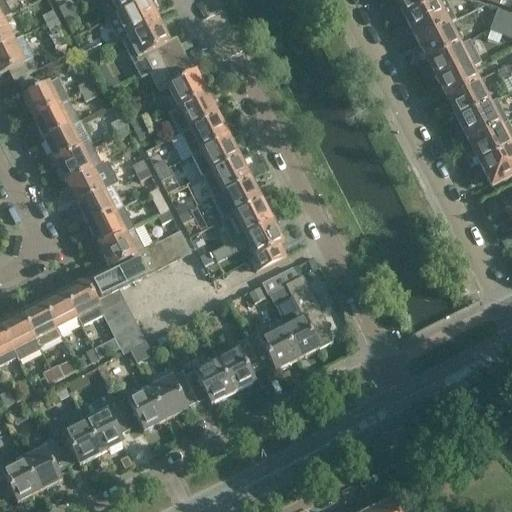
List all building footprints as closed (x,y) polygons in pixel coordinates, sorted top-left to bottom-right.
[(109,0),(119,17),(148,2),(146,0),(109,0)] [(394,0),(405,20),(437,4),(434,0),(394,0)] [(444,0),(437,4),(405,20),(427,65),(460,49),(448,26),(455,22),(444,0)] [(155,16),(148,2),(119,17),(129,38),(157,23),(154,17),(155,16)] [(58,10),(62,18),(73,12),(69,4),(58,10)] [(77,20),(73,12),(62,18),(66,25),(77,20)] [(490,33),(502,38),(505,30),(511,32),(511,17),(498,12),(490,33)] [(42,18),(45,26),(57,21),(53,13),(42,18)] [(7,18),(2,21),(0,21),(0,49),(14,42),(10,35),(15,33),(16,28),(13,21),(7,18)] [(61,29),(57,21),(45,26),(49,34),(61,29)] [(161,30),(157,23),(129,38),(121,42),(141,80),(163,69),(160,64),(154,52),(169,44),(162,30),(161,30)] [(511,41),(511,32),(505,30),(502,38),(511,41)] [(14,43),(14,42),(0,49),(0,77),(8,73),(14,84),(37,72),(31,61),(35,59),(23,38),(14,43)] [(176,40),(169,44),(154,52),(160,64),(182,52),(176,40)] [(80,53),(84,61),(96,55),(91,47),(80,53)] [(474,77),(471,71),(460,49),(427,65),(442,94),(474,77)] [(166,75),(188,63),(182,52),(160,64),(163,69),(166,75)] [(100,62),(96,55),(84,61),(88,68),(100,62)] [(80,70),(76,61),(67,66),(71,74),(80,70)] [(172,87),(194,75),(188,63),(166,75),(172,87)] [(508,68),(496,74),(497,74),(501,82),(511,75),(509,70),(509,69),(508,68)] [(178,111),(206,97),(203,90),(196,74),(194,75),(172,87),(166,75),(163,69),(141,80),(141,81),(150,77),(159,95),(168,91),(178,111)] [(442,94),(457,122),(489,106),(474,77),(442,94)] [(22,99),(33,121),(60,107),(61,109),(69,105),(57,81),(45,88),(22,99)] [(93,91),(88,82),(78,88),(82,96),(93,91)] [(98,101),(93,91),(82,96),(88,107),(98,101)] [(210,104),(206,97),(178,111),(168,116),(179,137),(189,132),(218,118),(210,103),(210,104)] [(61,109),(60,107),(33,121),(44,143),(71,129),(80,125),(69,105),(61,109)] [(500,128),(489,106),(457,122),(468,145),(500,128)] [(125,129),(115,108),(104,114),(114,134),(125,129)] [(200,154),(228,139),(225,133),(218,118),(189,132),(200,154)] [(130,125),(135,133),(146,128),(142,120),(130,125)] [(150,136),(146,128),(135,133),(139,141),(150,136)] [(511,151),(500,128),(468,145),(480,167),(511,151)] [(82,150),(71,129),(44,143),(55,164),(82,150)] [(129,137),(125,129),(114,134),(118,142),(129,137)] [(231,146),(228,139),(200,154),(193,157),(200,171),(207,168),(211,175),(240,161),(232,146),(231,146)] [(82,150),(55,164),(66,185),(93,171),(93,172),(102,168),(90,146),(82,150)] [(511,151),(480,167),(491,189),(511,179),(511,178),(511,151)] [(247,175),(240,161),(211,175),(204,178),(215,201),(222,197),(250,182),(246,176),(247,175)] [(132,169),(136,176),(147,171),(143,163),(132,169)] [(164,163),(153,168),(156,176),(167,170),(164,163)] [(171,178),(167,170),(156,176),(160,184),(171,178)] [(93,172),(93,171),(66,185),(76,206),(104,192),(93,172)] [(151,179),(147,171),(136,176),(140,184),(151,179)] [(251,186),(250,182),(222,197),(233,218),(261,203),(252,185),(251,186)] [(115,214),(104,192),(76,206),(88,228),(115,214)] [(269,218),(261,203),(233,218),(244,239),(271,225),(268,218),(269,218)] [(154,212),(158,220),(169,214),(165,206),(154,212)] [(185,206),(174,211),(178,219),(189,213),(185,206)] [(115,214),(88,228),(98,250),(126,235),(134,232),(123,210),(115,214)] [(511,211),(498,218),(506,234),(511,230),(511,211)] [(193,221),(189,213),(178,219),(182,226),(193,221)] [(172,221),(169,214),(158,220),(161,227),(172,221)] [(275,232),(271,225),(244,239),(254,260),(250,263),(256,274),(264,270),(258,259),(280,248),(283,246),(276,231),(275,232)] [(134,232),(126,235),(98,250),(109,271),(126,262),(136,257),(145,253),(134,232)] [(189,241),(196,253),(204,269),(215,264),(212,256),(216,254),(205,232),(189,241)] [(179,235),(168,241),(179,262),(190,256),(179,235)] [(179,262),(168,241),(157,246),(168,267),(179,262)] [(168,267),(157,246),(147,251),(158,273),(168,267)] [(286,259),(280,248),(258,259),(264,270),(286,259)] [(158,273),(147,251),(145,253),(136,257),(147,278),(158,273)] [(147,278),(136,257),(126,262),(137,284),(147,278)] [(118,293),(137,284),(126,262),(109,271),(86,282),(97,304),(118,293)] [(217,268),(215,264),(204,269),(208,277),(219,272),(217,268)] [(262,287),(263,289),(273,306),(275,309),(283,324),(278,327),(297,363),(297,362),(303,359),(304,360),(317,354),(316,353),(331,346),(331,345),(332,344),(325,331),(328,330),(326,325),(321,314),(320,314),(302,279),(298,282),(292,271),(262,287)] [(222,278),(219,272),(208,277),(211,283),(222,278)] [(100,309),(97,304),(86,282),(63,294),(77,321),(99,310),(100,309)] [(259,291),(248,297),(254,307),(264,301),(259,291)] [(101,315),(123,303),(118,293),(97,304),(100,309),(99,310),(101,315)] [(77,321),(63,294),(42,305),(56,332),(77,321)] [(106,325),(129,314),(123,303),(101,315),(106,325)] [(56,332),(42,305),(21,316),(34,343),(39,352),(60,341),(56,332)] [(111,335),(134,324),(129,314),(106,325),(111,335)] [(34,343),(21,316),(0,326),(0,328),(13,354),(34,343)] [(117,346),(140,335),(134,324),(111,335),(117,346)] [(297,363),(278,327),(277,325),(245,341),(261,372),(271,366),(275,374),(278,373),(278,374),(291,367),(290,366),(296,363),(297,363)] [(0,371),(17,362),(13,354),(0,328),(0,371)] [(145,346),(140,335),(117,346),(122,357),(145,346)] [(250,377),(261,372),(245,341),(233,347),(236,353),(217,363),(233,396),(233,395),(239,392),(240,393),(252,387),(252,386),(254,385),(250,377)] [(101,347),(93,351),(99,362),(106,358),(101,347)] [(99,362),(93,351),(85,355),(91,366),(99,362)] [(232,396),(233,396),(217,363),(195,374),(193,368),(191,368),(189,364),(180,369),(182,373),(180,374),(196,405),(207,399),(211,407),(213,406),(214,407),(226,400),(225,399),(232,396)] [(58,369),(50,373),(56,385),(64,381),(58,369)] [(186,410),(196,405),(180,374),(182,373),(180,369),(177,370),(179,374),(171,378),(171,380),(148,392),(165,424),(166,424),(165,423),(172,420),(173,421),(185,415),(185,414),(187,413),(186,410)] [(56,385),(50,373),(42,378),(48,389),(56,385)] [(76,383),(66,388),(71,398),(81,393),(76,383)] [(16,391),(7,395),(13,406),(21,402),(16,391)] [(165,424),(148,392),(128,402),(124,396),(113,402),(129,432),(140,427),(144,435),(146,434),(147,434),(159,428),(158,427),(165,423),(165,424)] [(13,406),(7,395),(0,398),(5,410),(13,406)] [(119,437),(129,432),(113,402),(102,407),(106,414),(84,425),(101,457),(101,456),(107,453),(108,454),(121,448),(120,447),(123,446),(119,437)] [(37,413),(33,405),(24,409),(29,418),(37,413)] [(101,457),(84,425),(64,435),(63,434),(51,440),(67,471),(78,465),(79,468),(82,467),(82,468),(95,461),(94,460),(100,456),(101,457)] [(57,476),(67,471),(51,440),(40,446),(43,452),(23,462),(40,495),(40,494),(46,490),(47,492),(59,486),(59,485),(61,484),(57,476)] [(39,495),(40,495),(23,462),(4,472),(3,471),(1,473),(0,470),(0,499),(2,504),(13,498),(17,506),(20,505),(20,506),(33,499),(32,498),(39,494),(39,495)] [(379,511),(375,511),(395,511),(392,504),(390,505),(388,501),(377,507),(379,511)]
